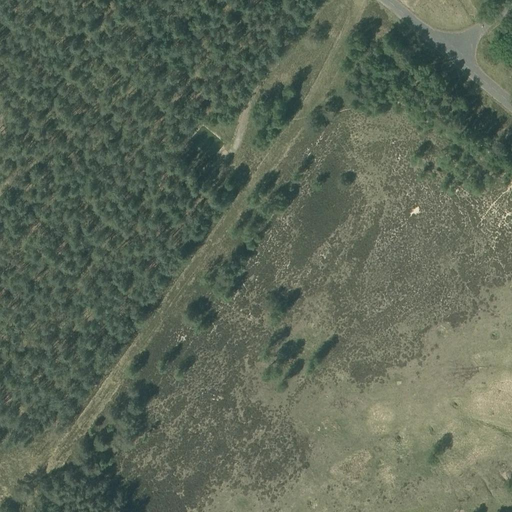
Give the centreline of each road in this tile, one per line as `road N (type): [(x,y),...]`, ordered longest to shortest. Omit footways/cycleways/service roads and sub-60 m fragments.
road 1 (track): [(324,0),(249,94),(238,139),(223,159)]
road 2 (track): [(410,20),(511,104)]
